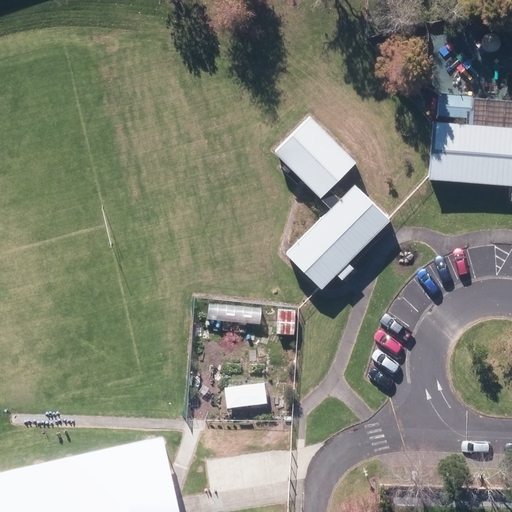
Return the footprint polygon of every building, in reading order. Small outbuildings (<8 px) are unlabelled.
[(289,248),(325,284),(340,270),(345,276),(357,264),(352,258),(393,217),(357,181),(343,194),(333,184),(359,158),(312,111),(276,147),(333,204),(289,248)] [(511,123),(436,119),(432,180),(511,183),(511,123)] [(264,307),(210,302),(208,321),(263,325),(264,307)] [(299,306),(279,306),(279,332),(299,332),(299,306)] [(249,498),(248,489),(273,486),(271,467),(204,473),(206,492),(234,490),(234,499),(249,498)]
